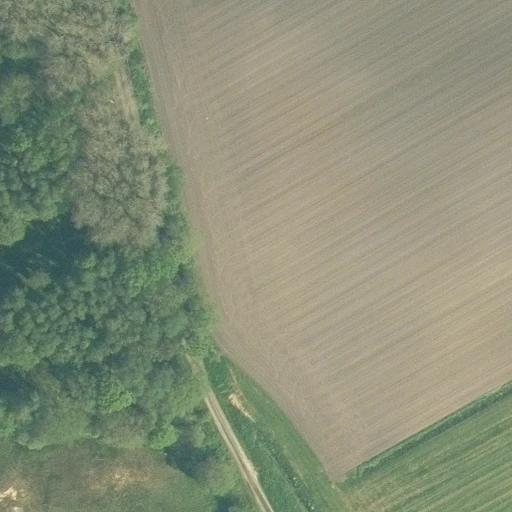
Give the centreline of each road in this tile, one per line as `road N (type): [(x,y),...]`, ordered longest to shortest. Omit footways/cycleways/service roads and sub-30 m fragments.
road 1 (track): [(199,386),(104,0)]
road 2 (track): [(267,511),(199,386)]
